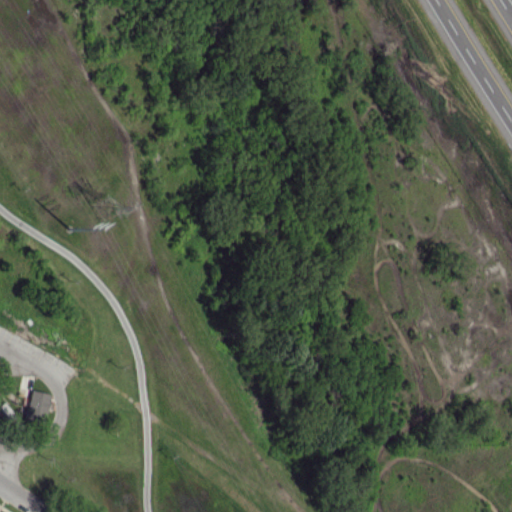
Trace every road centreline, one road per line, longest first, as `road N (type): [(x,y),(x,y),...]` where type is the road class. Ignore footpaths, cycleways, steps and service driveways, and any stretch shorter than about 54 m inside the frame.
road 1 (motorway): [(436,0),(511,122)]
road 2 (residential): [(0,344),(47,370),(59,390),(62,416),(41,443)]
